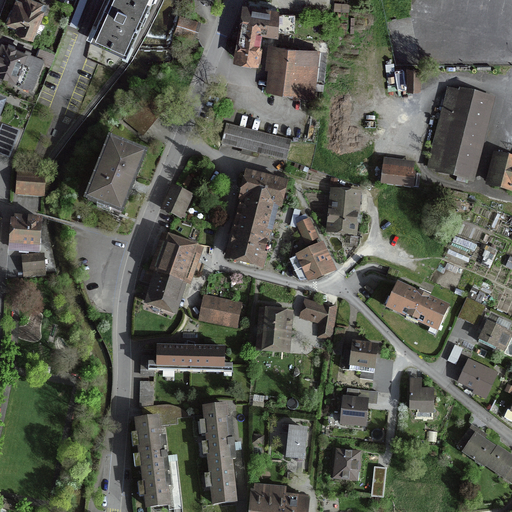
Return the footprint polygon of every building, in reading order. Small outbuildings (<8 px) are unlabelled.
[(26,0),(25,3),(17,0),(7,25),(32,35),(42,11),(43,11),(45,5),(48,6),(50,0),(26,0)] [(107,0),(91,37),(125,52),(149,0),(107,0)] [(245,9),(236,59),(260,62),(261,56),(260,56),(261,52),(258,51),(261,32),(275,34),(276,31),(277,14),(277,10),(268,9),(268,12),(245,9)] [(199,22),(181,16),(176,32),(194,38),(196,30),(199,22)] [(0,73),(32,86),(42,60),(15,49),(16,47),(8,44),(8,46),(2,44),(0,49),(0,73)] [(318,52),(277,47),(272,90),(293,93),(293,96),(313,99),(318,52)] [(418,86),(418,70),(409,70),(409,86),(418,86)] [(149,90),(125,120),(142,134),(167,104),(149,90)] [(449,91),(430,168),(469,178),(488,101),(449,91)] [(226,125),(222,143),(286,160),(291,142),(226,125)] [(0,151),(10,156),(17,136),(1,129),(0,131),(0,151)] [(143,155),(111,142),(88,200),(120,213),(143,155)] [(511,160),(497,157),(491,183),(511,188),(511,160)] [(413,167),(383,163),(381,183),(411,187),(413,167)] [(19,174),(17,195),(42,197),(44,176),(19,174)] [(238,223),(268,231),(275,205),(280,184),(250,176),(244,175),(242,182),(248,183),(238,223)] [(182,218),(184,215),(181,213),(189,196),(174,189),(165,210),(182,218)] [(358,195),(334,192),(330,231),(354,233),(358,195)] [(42,220),(15,217),(15,223),(14,223),(12,243),(13,243),(13,249),(37,251),(39,226),(41,226),(42,220)] [(307,243),(316,238),(308,221),(299,225),(307,243)] [(268,231),(238,223),(230,256),(260,264),(266,241),(265,241),(268,231)] [(185,284),(197,252),(165,241),(154,272),(147,270),(143,281),(147,283),(146,286),(150,287),(145,301),(172,310),(182,283),(185,284)] [(331,270),(321,248),(292,261),(301,281),(315,278),(331,270)] [(44,254),(23,256),(25,271),(45,269),(44,254)] [(417,293),(397,284),(387,307),(407,316),(406,318),(417,323),(418,321),(438,330),(448,307),(429,298),(429,297),(418,291),(417,293)] [(240,305),(205,298),(201,319),(235,326),(240,305)] [(320,320),(318,337),(330,338),(335,310),(322,308),(322,307),(305,302),(301,314),(320,320)] [(477,329),(486,312),(466,302),(458,319),(477,329)] [(261,346),(286,349),(289,315),(263,313),(261,341),(257,340),(256,350),(260,351),(261,346)] [(511,334),(488,323),(479,342),(488,346),(489,344),(504,351),(511,334)] [(187,348),(158,347),(157,370),(223,372),(224,349),(195,348),(195,343),(187,341),(187,348)] [(361,372),(374,374),(378,346),(353,343),(351,357),(344,356),(343,369),(361,372)] [(496,374),(469,361),(460,382),(475,389),(474,392),(485,398),(496,374)] [(360,378),(373,380),(374,374),(361,372),(360,378)] [(419,380),(411,380),(410,409),(433,409),(433,390),(418,390),(419,380)] [(365,403),(346,401),(344,424),(354,425),(354,421),(363,422),(365,403)] [(214,504),(235,502),(231,459),(236,458),(231,418),(227,419),(226,405),(204,408),(209,451),(208,451),(214,504)] [(158,417),(136,420),(142,465),(147,507),(169,505),(166,486),(170,485),(169,476),(165,477),(165,471),(169,471),(166,452),(162,452),(161,446),(166,446),(165,437),(160,437),(158,417)] [(464,451),(485,465),(497,448),(496,449),(476,435),(479,431),(472,426),(463,439),(470,443),(464,451)] [(307,430),(289,428),(286,457),(304,459),(307,430)] [(511,458),(497,448),(485,465),(485,466),(486,464),(504,476),(507,472),(511,475),(511,458)] [(176,450),(171,450),(177,507),(183,506),(176,450)] [(360,453),(337,450),(334,477),(345,478),(345,479),(358,481),(359,476),(357,476),(360,453)] [(384,498),(386,486),(378,485),(377,497),(384,498)] [(304,511),(306,497),(293,496),(294,491),(255,487),(252,511),(304,511)] [(13,510),(15,502),(9,500),(8,505),(1,503),(1,507),(13,510)]
